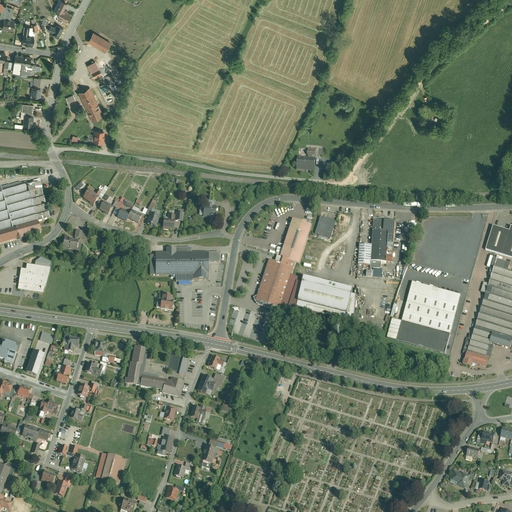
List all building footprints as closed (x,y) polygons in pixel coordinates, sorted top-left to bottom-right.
[(63,20),(66,22),(71,13),(64,11),(68,4),(61,0),(61,1),(56,11),(56,12),(59,14),(58,17),(57,18),(63,20)] [(9,7),(4,5),(1,13),(0,16),(0,18),(4,19),(5,19),(9,7)] [(13,8),(9,7),(5,19),(11,20),(12,12),(13,8)] [(4,19),(2,28),(13,30),(15,20),(11,20),(5,19),(4,19)] [(60,36),(63,28),(56,24),(54,27),(50,25),(48,28),(47,30),(55,34),(60,36)] [(31,27),(24,26),(22,44),(33,45),(33,43),(34,43),(35,36),(33,36),(33,31),(32,27),(31,27)] [(111,43),(93,32),(87,42),(105,53),(111,43)] [(72,51),(68,66),(74,68),(78,52),(72,51)] [(32,57),(15,55),(14,63),(14,64),(22,65),(30,66),(32,57)] [(95,61),(87,65),(94,79),(102,75),(95,61)] [(21,73),(22,65),(14,64),(13,69),(12,72),(16,73),(21,73)] [(30,66),(22,65),(21,73),(27,74),(31,74),(31,72),(33,66),(30,66)] [(32,87),(40,88),(41,78),(34,78),(33,80),(32,87)] [(32,87),(31,97),(41,97),(41,88),(40,88),(32,87)] [(90,88),(79,92),(92,121),(103,116),(90,88)] [(73,95),(66,98),(68,104),(76,100),(73,95)] [(33,105),(23,104),(22,112),(25,112),(25,115),(27,115),(32,115),(33,105)] [(32,115),(27,115),(25,115),(24,115),(23,125),(33,126),(34,116),(32,115)] [(105,132),(94,131),(93,142),(103,143),(105,132)] [(309,155),(309,158),(298,157),(297,170),(306,171),(309,171),(314,172),(316,159),(312,158),(313,156),(315,156),(316,149),(308,149),(307,155),(309,155)] [(0,232),(40,222),(50,220),(40,180),(27,183),(27,182),(21,184),(21,181),(1,187),(0,183),(0,232)] [(104,189),(102,193),(99,197),(100,198),(102,199),(109,189),(106,187),(104,189)] [(89,190),(84,199),(94,206),(100,198),(99,197),(102,193),(98,191),(98,190),(95,194),(89,190)] [(122,198),(117,209),(120,210),(123,204),(126,200),(122,198)] [(145,207),(145,209),(148,210),(148,209),(153,200),(149,198),(145,207)] [(134,204),(126,200),(123,204),(131,208),(134,204)] [(153,200),(148,209),(151,211),(152,209),(153,210),(157,202),(153,200)] [(101,207),(100,210),(108,215),(114,207),(113,206),(105,201),(103,204),(102,203),(100,206),(101,207)] [(200,206),(199,216),(204,216),(203,218),(216,219),(217,207),(200,206)] [(134,207),(132,211),(142,215),(142,214),(143,213),(139,211),(139,210),(134,207)] [(118,217),(127,222),(128,218),(131,214),(122,209),(121,211),(118,217)] [(142,215),(132,211),(131,214),(128,218),(139,224),(142,216),(142,215)] [(150,214),(147,225),(157,228),(161,217),(159,217),(150,214)] [(164,220),(163,229),(174,230),(175,222),(175,216),(169,215),(169,221),(164,220)] [(314,235),(329,240),(335,222),(320,217),(314,235)] [(280,258),(284,259),(297,263),(300,264),(313,226),(293,220),(280,258)] [(396,222),(373,221),(372,246),(370,266),(370,268),(374,268),(379,269),(381,269),(382,262),(393,263),(396,222)] [(40,222),(0,232),(0,245),(43,234),(40,222)] [(493,227),(486,251),(511,259),(511,227),(511,228),(510,232),(493,227)] [(76,230),(75,237),(84,239),(86,233),(76,230)] [(80,241),(65,238),(63,248),(78,251),(80,241)] [(359,266),(370,266),(372,246),(360,245),(359,266)] [(167,254),(155,254),(155,276),(173,275),(176,275),(177,282),(192,282),(194,280),(194,278),(210,278),(210,263),(220,263),(220,253),(192,253),(192,249),(167,249),(167,254)] [(297,263),(284,259),(282,265),(269,261),(258,297),(254,299),(257,304),(261,301),(288,310),(290,306),(299,278),(293,276),(297,263)] [(511,264),(494,259),(490,271),(493,272),(489,285),(484,283),(481,292),(486,294),(473,335),(470,335),(469,339),(468,338),(463,353),(467,354),(468,351),(486,357),(491,343),(494,334),(511,339),(511,272),(509,272),(511,264)] [(27,270),(21,270),(18,289),(25,290),(44,293),(50,272),(51,269),(39,267),(28,265),(27,270)] [(353,290),(306,278),(298,309),(352,322),(359,296),(354,295),(355,290),(353,290)] [(358,287),(353,281),(349,284),(353,290),(355,290),(358,287)] [(462,296),(412,283),(402,322),(397,341),(446,354),(462,296)] [(161,309),(173,311),(174,303),(170,302),(171,296),(163,295),(163,299),(161,309)] [(386,339),(397,341),(402,322),(391,319),(386,339)] [(51,345),(54,337),(44,333),(40,341),(51,345)] [(511,339),(494,334),(491,343),(511,350),(511,339)] [(81,339),(70,337),(68,346),(69,346),(68,351),(75,352),(76,347),(79,348),(81,339)] [(17,342),(4,338),(2,345),(0,345),(0,361),(14,366),(18,354),(16,353),(18,346),(16,345),(17,342)] [(107,342),(97,341),(95,355),(103,357),(104,352),(106,352),(107,342)] [(68,351),(69,346),(68,346),(65,346),(64,354),(75,355),(75,352),(68,351)] [(124,383),(137,385),(140,386),(142,375),(159,378),(159,375),(144,373),(148,349),(144,348),(134,346),(131,363),(130,363),(128,378),(125,378),(124,383)] [(486,357),(468,351),(467,354),(464,364),(473,367),(474,364),(488,368),(491,358),(486,357)] [(37,376),(44,355),(33,352),(26,372),(37,376)] [(180,355),(170,353),(166,369),(176,371),(180,355)] [(226,361),(212,355),(208,367),(216,370),(219,364),(224,366),(226,361)] [(188,359),(182,357),(177,373),(184,375),(188,359)] [(95,366),(87,364),(85,372),(103,377),(106,367),(100,365),(95,364),(95,366)] [(72,369),(62,366),(57,381),(68,384),(70,377),(69,377),(72,369)] [(171,381),(167,380),(159,378),(142,375),(140,386),(164,390),(163,393),(181,398),(185,382),(172,378),(171,381)] [(211,382),(216,384),(221,386),(225,378),(216,375),(214,380),(213,379),(211,382)] [(213,379),(204,376),(197,391),(206,395),(208,389),(211,382),(213,379)] [(7,383),(1,381),(0,382),(0,396),(2,397),(4,391),(11,394),(13,386),(6,384),(7,383)] [(99,384),(92,381),(91,385),(94,386),(92,393),(96,394),(99,384)] [(89,387),(80,384),(77,395),(81,396),(86,398),(89,387)] [(31,390),(21,386),(19,392),(18,395),(28,399),(31,390)] [(40,398),(34,395),(31,402),(36,404),(37,404),(40,398)] [(61,405),(50,401),(49,403),(43,401),(40,412),(41,412),(46,414),(47,412),(57,415),(61,405)] [(230,406),(224,404),(222,413),(230,416),(231,412),(235,413),(236,407),(230,406)] [(199,409),(193,407),(191,417),(197,419),(196,423),(201,425),(203,419),(206,407),(200,406),(199,409)] [(170,408),(167,407),(164,419),(174,421),(177,410),(170,408)] [(206,407),(203,419),(209,420),(211,408),(206,407)] [(81,412),(73,409),(70,419),(78,421),(78,420),(82,422),(84,417),(80,415),(81,412)] [(17,430),(3,425),(2,426),(0,431),(0,432),(4,434),(4,436),(14,440),(18,431),(17,430)] [(40,431),(26,426),(22,436),(37,441),(38,438),(40,431)] [(511,440),(511,429),(504,428),(501,438),(511,440)] [(40,431),(38,438),(48,442),(52,432),(41,429),(40,431)] [(164,437),(169,438),(171,430),(164,429),(162,436),(164,437)] [(495,434),(484,432),(481,444),(492,447),(493,444),(495,434)] [(158,436),(150,434),(147,444),(156,446),(158,436)] [(158,454),(163,455),(163,451),(171,453),(174,439),(169,438),(164,437),(162,446),(158,445),(158,449),(159,449),(158,454)] [(211,439),(209,446),(218,449),(224,451),(224,449),(226,444),(211,439)] [(35,443),(32,453),(37,455),(40,445),(35,443)] [(499,446),(493,444),(492,447),(491,451),(492,451),(497,452),(499,446)] [(209,446),(206,445),(204,452),(202,452),(199,460),(204,461),(211,464),(213,464),(218,449),(209,446)] [(69,449),(61,446),(58,454),(66,457),(67,455),(68,452),(69,449)] [(70,454),(76,456),(76,455),(78,448),(72,446),(70,453),(70,454)] [(480,450),(469,447),(467,456),(478,459),(480,450)] [(123,459),(109,454),(109,455),(103,454),(96,478),(116,483),(123,459)] [(88,458),(76,455),(76,456),(75,458),(71,469),(83,473),(88,458)] [(6,467),(0,464),(0,494),(3,495),(7,483),(10,484),(17,466),(8,463),(6,467)] [(187,468),(178,465),(174,476),(183,478),(187,468)] [(511,472),(502,470),(500,480),(504,481),(502,486),(511,489),(511,487),(511,472)] [(56,474),(45,471),(42,481),(53,485),(56,474)] [(470,478),(471,476),(470,475),(462,472),(461,473),(454,471),(450,481),(458,483),(457,485),(466,489),(470,478)] [(68,474),(65,482),(69,484),(72,485),(75,477),(68,474)] [(65,482),(59,480),(54,493),(65,497),(69,484),(65,482)] [(487,492),(489,482),(482,480),(479,490),(487,492)] [(101,485),(94,483),(91,491),(99,494),(101,485)] [(175,488),(169,486),(166,497),(176,500),(179,490),(175,488)] [(19,489),(13,487),(10,496),(16,498),(19,489)] [(0,511),(2,511),(3,509),(11,511),(14,503),(11,502),(11,501),(5,499),(6,498),(0,495),(0,511)] [(148,498),(140,495),(138,500),(146,503),(148,498)] [(134,511),(138,503),(125,499),(121,510),(128,511),(134,511)]
